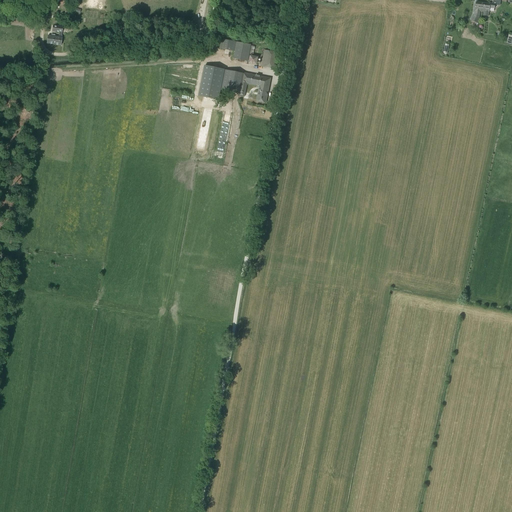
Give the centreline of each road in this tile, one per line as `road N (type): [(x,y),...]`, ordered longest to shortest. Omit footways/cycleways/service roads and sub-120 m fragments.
road 1 (track): [(199,511),(297,0)]
road 2 (track): [(222,0),(214,38),(101,55),(48,52),(35,18),(0,6)]
